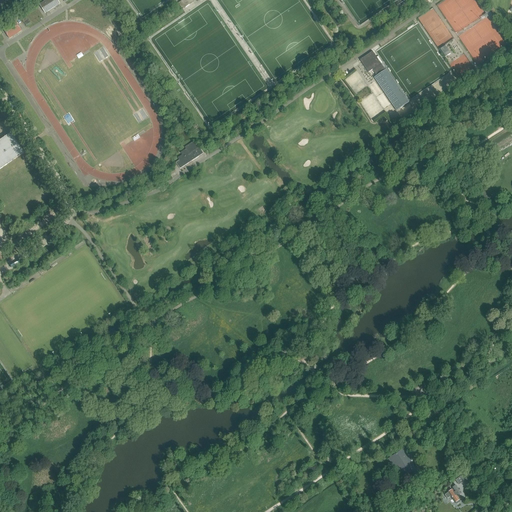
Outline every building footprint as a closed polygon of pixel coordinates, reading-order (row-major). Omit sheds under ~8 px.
[(45,13),(60,4),(57,0),(47,0),(40,5),(45,13)] [(192,0),(183,0),(178,4),(182,10),(194,2),(192,0)] [(486,14),(484,16),(485,18),(488,16),(489,19),(492,17),(487,10),(485,12),(486,14)] [(15,21),(3,28),(9,38),(22,31),(15,21)] [(445,46),(440,49),(445,57),(451,54),(445,46)] [(377,76),(374,78),(396,111),(409,103),(385,67),(384,68),(373,52),(360,60),(368,73),(373,70),(377,76)] [(0,169),(24,153),(10,133),(0,140),(0,169)] [(181,153),(182,155),(178,158),(179,161),(176,163),(180,169),(203,154),(199,147),(198,149),(193,142),(185,148),(186,149),(181,153)] [(404,449),(389,459),(391,462),(394,467),(396,466),(403,477),(406,475),(407,476),(408,475),(408,474),(410,473),(412,476),(419,471),(416,467),(415,468),(409,460),(408,460),(406,459),(408,458),(409,457),(404,449)] [(459,499),(455,493),(457,491),(455,488),(449,492),(457,504),(460,502),(458,500),(459,499)]
